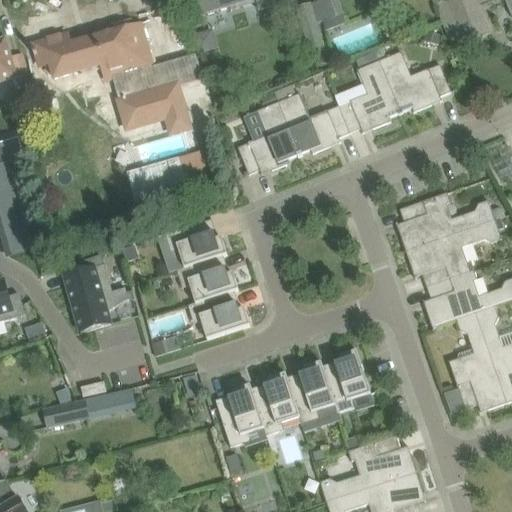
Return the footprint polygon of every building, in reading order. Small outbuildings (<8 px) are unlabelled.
[(198,0),(200,5),(204,17),(257,1),(260,10),(295,0),(294,0),(198,0)] [(339,0),(322,0),(331,21),(346,15),(339,0)] [(433,0),(443,24),(454,20),(449,2),(447,0),(433,0)] [(454,20),(443,24),(450,42),(461,38),(463,45),(492,34),(478,0),(454,0),(449,2),(454,20)] [(298,9),(310,47),(322,43),(311,5),(298,9)] [(64,37),(63,36),(48,40),(48,41),(35,45),(36,49),(34,50),(35,56),(37,55),(41,68),(51,65),(56,80),(104,66),(108,81),(107,81),(108,83),(123,79),(125,87),(140,83),(151,121),(148,122),(147,120),(138,122),(139,124),(136,125),(140,138),(135,139),(150,190),(166,185),(166,186),(178,182),(180,188),(183,187),(185,193),(208,186),(206,180),(209,180),(204,163),(202,164),(200,159),(207,157),(205,146),(204,147),(200,124),(202,123),(212,120),(212,121),(218,119),(211,83),(210,83),(210,86),(184,93),(178,71),(153,78),(151,72),(152,72),(151,69),(154,69),(142,26),(72,46),(68,36),(64,37)] [(23,55),(12,59),(7,40),(0,41),(0,83),(18,78),(29,75),(23,55)] [(377,53),(358,61),(361,70),(381,63),(377,53)] [(403,53),(381,63),(402,116),(405,115),(405,113),(413,110),(415,114),(434,106),(432,102),(453,94),(442,66),(430,71),(430,70),(413,77),(403,53)] [(163,104),(167,115),(181,111),(180,107),(212,98),(203,67),(199,68),(195,55),(167,63),(178,99),(163,104)] [(351,103),(340,108),(352,135),(372,127),(374,131),(393,123),(391,119),(400,115),(400,116),(402,116),(381,63),(361,70),(359,71),(369,95),(351,103)] [(276,94),(280,104),(302,158),(304,157),(303,155),(312,151),(314,155),(333,148),(331,144),(352,135),(340,108),(329,112),(312,119),(302,95),(297,97),(293,87),(276,94)] [(302,158),(280,104),(278,104),(275,95),(262,100),(266,110),(258,113),(267,137),(250,144),(239,149),(250,177),(271,168),(273,172),(291,165),(290,160),(299,157),(299,159),(302,158)] [(400,233),(407,253),(501,220),(506,218),(504,212),(499,209),(493,211),(490,202),(480,205),(476,213),(449,222),(445,211),(448,206),(452,204),(449,194),(401,211),(408,231),(400,233)] [(421,269),(428,289),(475,272),(472,263),(479,260),(474,245),(486,241),(493,244),(503,241),(501,234),(505,232),(501,220),(407,253),(414,272),(421,269)] [(178,271),(178,272),(229,256),(223,238),(215,241),(214,236),(216,235),(215,234),(214,234),(210,223),(214,222),(213,221),(166,236),(171,250),(178,247),(185,269),(178,271)] [(136,247),(124,251),(128,263),(140,260),(136,247)] [(73,306),(127,290),(127,289),(113,293),(103,256),(77,266),(79,274),(65,278),(73,306)] [(197,305),(189,307),(240,291),(234,274),(227,276),(225,271),(227,271),(227,269),(225,270),(221,258),(229,256),(178,272),(182,285),(190,283),(197,305)] [(477,315),(496,308),(511,302),(511,280),(506,282),(503,290),(489,294),(484,279),(479,281),(475,272),(428,289),(435,308),(427,310),(434,331),(436,331),(435,330),(457,322),(477,315)] [(0,282),(0,324),(26,317),(19,295),(10,298),(5,282),(0,282)] [(127,290),(73,306),(81,334),(112,325),(108,313),(129,301),(136,302),(133,293),(128,294),(127,290)] [(240,291),(189,307),(194,321),(201,318),(202,322),(209,341),(252,327),(246,309),(238,312),(237,307),(239,306),(238,305),(237,305),(233,294),(240,292),(240,291)] [(496,308),(477,315),(508,405),(511,403),(511,350),(506,353),(497,326),(500,319),(496,308)] [(149,320),(153,336),(187,326),(182,310),(149,320)] [(477,315),(457,322),(461,332),(468,336),(473,350),(459,355),(460,360),(450,363),(466,411),(486,404),(489,412),(508,405),(477,315)] [(43,324),(26,330),(30,343),(47,337),(43,324)] [(170,353),(166,340),(153,344),(154,347),(157,357),(170,353)] [(372,395),(358,352),(340,358),(343,365),(338,367),(337,365),(336,365),(337,367),(325,371),(323,363),(322,364),(336,407),(338,414),(352,410),(356,409),(353,401),(372,395)] [(287,375),(303,426),(316,421),(314,414),(336,407),(322,364),(305,369),(307,377),(302,378),(302,376),(301,377),(301,378),(290,382),(287,375)] [(252,386),(251,386),(268,437),(274,435),(281,433),(278,425),(300,418),(303,426),(287,375),(270,380),(272,388),(267,390),(266,388),(265,388),(266,390),(254,394),(252,386)] [(84,398),(107,393),(105,383),(82,389),(84,398)] [(268,437),(251,386),(234,392),(236,400),(232,401),(231,399),(230,400),(230,401),(219,405),(218,401),(217,402),(232,449),(245,444),(243,437),(265,430),(267,437),(268,437)] [(67,389),(57,393),(62,405),(72,401),(67,389)] [(77,403),(44,411),(48,430),(91,420),(86,401),(78,403),(77,403)] [(197,401),(190,403),(194,414),(200,412),(197,401)] [(268,437),(267,437),(268,441),(273,454),(277,452),(274,435),(268,437)] [(321,484),(328,503),(418,475),(412,455),(404,458),(398,438),(350,453),(353,463),(357,462),(362,464),(365,476),(338,484),(331,481),(321,484)] [(326,459),(323,451),(313,454),(315,463),(326,459)] [(238,456),(227,459),(233,477),(243,473),(238,456)] [(421,511),(417,497),(424,494),(418,475),(328,503),(330,511),(350,511),(375,504),(377,511),(421,511)] [(0,511),(28,511),(20,498),(17,499),(7,481),(0,483),(0,511)] [(103,511),(101,503),(87,507),(88,511),(103,511)]
